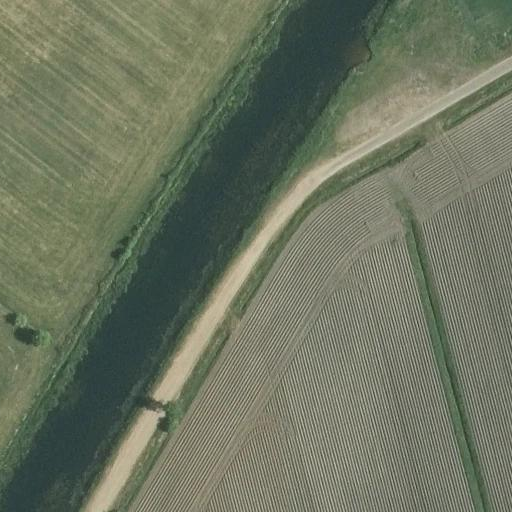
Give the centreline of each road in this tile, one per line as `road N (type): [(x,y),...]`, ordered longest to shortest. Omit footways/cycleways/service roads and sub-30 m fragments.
road 1 (track): [(98,511),(221,299),(293,197)]
road 2 (unclassified): [(293,197),(511,63)]
